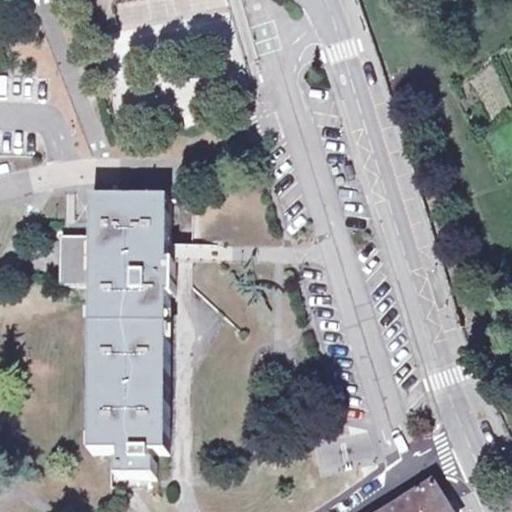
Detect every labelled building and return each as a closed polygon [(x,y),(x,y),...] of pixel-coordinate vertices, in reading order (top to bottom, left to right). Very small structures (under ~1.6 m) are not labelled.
[(109,0),(88,4),(92,23),(116,19),(115,16),(114,11),(113,6),(112,1),(111,0),(109,0)] [(115,0),(112,1),(113,6),(114,11),(115,16),(116,19),(116,22),(117,27),(170,17),(229,5),(227,0),(115,0)] [(116,19),(92,23),(93,32),(117,27),(116,22),(116,19)] [(345,168),(350,183),(359,180),(354,165),(345,168)] [(66,193),(65,233),(84,233),(84,193),(66,193)] [(95,202),(95,240),(95,288),(93,456),(119,456),(119,465),(116,465),(115,482),(157,483),(157,466),(153,466),(153,458),(169,458),(170,353),(171,299),(178,299),(178,265),(171,265),(171,260),(171,254),(171,245),(171,202),(95,202)] [(95,288),(95,240),(63,240),(64,287),(95,288)] [(315,446),(322,475),(375,462),(368,433),(315,446)] [(399,506),(389,511),(450,511),(447,505),(434,484),(399,506)]
